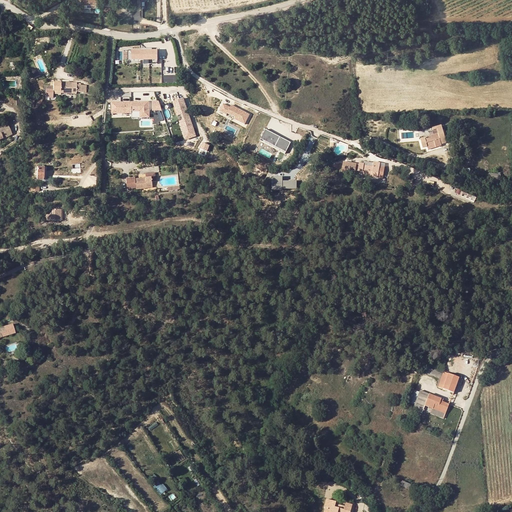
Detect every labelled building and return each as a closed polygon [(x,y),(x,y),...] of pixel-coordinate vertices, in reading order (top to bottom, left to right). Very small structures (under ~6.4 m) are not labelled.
[(157,51),(128,51),(128,60),(143,60),(143,64),(158,64),(157,51)] [(73,96),(73,94),(73,86),(73,85),(58,85),(58,88),(50,88),(50,97),(58,97),(58,95),(73,96)] [(183,100),(173,103),(177,117),(181,116),(183,121),(179,122),(182,130),(193,129),(183,100)] [(149,118),(148,102),(116,103),(116,105),(111,106),(111,114),(131,114),(131,112),(139,112),(139,118),(149,118)] [(158,102),(151,102),(152,111),(161,111),(158,102)] [(230,108),(223,104),(219,111),(226,115),(227,113),(236,118),(235,119),(244,124),(249,114),(231,105),(230,108)] [(442,123),(433,126),(432,126),(433,129),(437,128),(439,132),(421,138),(423,145),(428,143),(435,141),(438,148),(443,146),(442,144),(448,142),(443,128),(442,123)] [(0,130),(0,142),(1,142),(1,143),(10,138),(5,128),(0,130)] [(193,129),(182,130),(184,137),(188,136),(189,140),(196,137),(193,129)] [(291,142),(265,129),(260,139),(286,152),(291,142)] [(430,151),(438,148),(435,141),(428,143),(430,151)] [(210,147),(203,144),(200,150),(207,153),(210,147)] [(342,146),(341,145),(340,146),(338,147),(337,148),(336,150),(337,151),(337,152),(338,153),(339,154),(341,154),(342,154),(343,153),(344,153),(345,151),(345,150),(345,149),(345,148),(344,147),(342,146)] [(356,164),(343,162),(341,172),(354,174),(356,164)] [(359,163),(357,171),(362,172),(362,175),(378,178),(378,175),(383,176),(385,168),(379,167),(380,163),(374,162),(373,167),(364,166),(364,164),(359,163)] [(46,180),(47,167),(39,167),(38,180),(46,180)] [(151,185),(155,184),(155,176),(143,177),(143,180),(150,180),(151,185)] [(282,178),(271,178),(272,189),(282,188),(282,189),(297,188),(296,180),(282,181),(282,178)] [(151,185),(150,180),(143,180),(133,181),(133,179),(124,179),(124,190),(133,190),(133,192),(151,191),(151,185)] [(458,189),(456,193),(475,201),(477,197),(458,189)] [(62,211),(54,210),(54,212),(54,218),(60,219),(60,215),(61,215),(62,211)] [(421,373),(440,379),(442,372),(421,366),(419,373),(421,374),(421,373)] [(454,393),(460,378),(445,373),(442,380),(439,388),(454,393)] [(438,409),(447,413),(450,404),(442,401),(442,398),(421,391),(414,411),(423,414),(425,407),(433,410),(434,410),(435,406),(438,408),(438,409)] [(433,410),(431,415),(444,420),(447,413),(438,409),(438,408),(435,406),(434,410),(433,410)] [(161,494),(168,489),(164,483),(162,485),(159,481),(155,485),(161,494)] [(404,481),(402,486),(410,489),(412,485),(404,481)]
